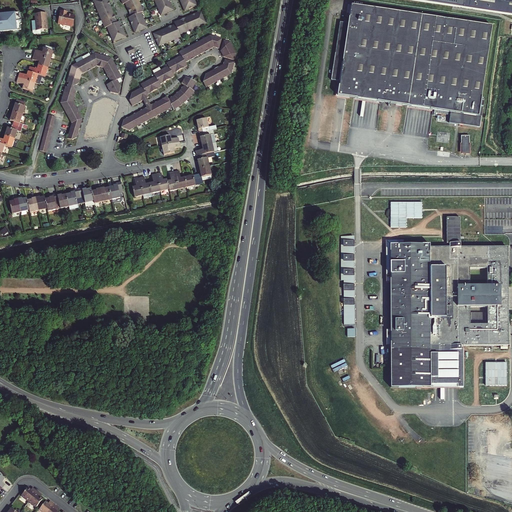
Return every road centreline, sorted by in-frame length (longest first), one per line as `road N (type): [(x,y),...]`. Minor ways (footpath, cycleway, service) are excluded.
road 1 (trunk): [(251,424),(238,354),(290,0)]
road 2 (trunk): [(285,0),(230,331),(210,391),(193,411)]
road 3 (unclassified): [(511,398),(497,409),(399,410),(361,365),(358,147)]
road 4 (residential): [(80,0),(79,35),(48,106),(28,182)]
road 5 (tertiary): [(403,510),(315,476),(258,434)]
road 6 (tertiary): [(246,491),(282,480),(403,510)]
road 7 (tertiary): [(43,404),(112,431),(168,469)]
road 8 (tertiary): [(180,420),(151,424),(43,404)]
